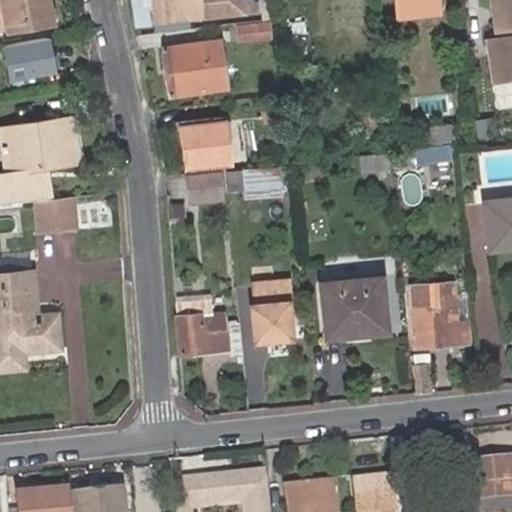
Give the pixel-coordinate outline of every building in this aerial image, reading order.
[(47,2),(46,0),(0,0),(2,6),(0,6),(0,29),(43,22),(41,4),(47,2)] [(133,0),(137,22),(147,21),(144,5),(151,4),(150,0),(133,0)] [(173,19),(190,17),(192,17),(243,12),(241,0),(150,0),(151,4),(153,21),(173,19)] [(393,0),(395,15),(436,11),(434,0),(393,0)] [(511,0),(489,0),(495,38),(484,40),(489,79),(511,76),(511,60),(511,53),(511,0)] [(50,21),(47,2),(41,4),(43,22),(50,21)] [(174,29),(192,27),(190,19),(190,17),(173,19),(153,21),(154,31),(174,29)] [(242,42),(273,38),(271,21),(241,25),(242,42)] [(50,34),(0,38),(0,45),(2,75),(53,71),(50,34)] [(201,43),(161,49),(167,95),(217,88),(222,88),(217,41),(212,42),(201,43)] [(499,105),(511,102),(511,77),(494,81),(499,105)] [(275,100),(259,102),(262,122),(277,121),(275,100)] [(354,108),(357,136),(375,135),(371,106),(354,108)] [(490,117),(473,120),(476,136),(494,133),(490,117)] [(0,171),(0,200),(48,196),(46,181),(44,181),(42,166),(77,161),(71,119),(2,129),(8,170),(0,171)] [(180,125),(181,134),(190,133),(192,150),(183,150),(185,169),(229,164),(225,121),(180,125)] [(421,145),(453,141),(451,126),(417,128),(418,145),(421,145)] [(190,133),(181,134),(183,150),(192,150),(190,133)] [(386,152),(388,169),(423,165),(421,148),(386,152)] [(359,157),(359,169),(386,167),(385,154),(359,157)] [(223,172),(225,191),(240,190),(238,171),(223,172)] [(219,198),(216,173),(183,177),(186,202),(219,198)] [(281,182),(242,184),(243,196),(282,195),(281,182)] [(511,189),(487,191),(492,237),(511,234),(511,189)] [(70,195),(39,199),(33,200),(37,231),(41,230),(73,228),(70,195)] [(182,204),(169,205),(171,221),(184,220),(182,204)] [(0,255),(0,350),(21,348),(20,333),(57,329),(54,295),(32,297),(29,253),(0,255)] [(385,330),(378,275),(318,280),(322,327),(366,322),(367,332),(385,330)] [(416,286),(415,276),(405,278),(405,287),(416,286)] [(284,285),(272,286),(274,303),(286,301),(284,285)] [(249,305),(252,334),(268,333),(269,340),(288,338),(286,301),(274,303),(272,286),(251,287),(253,305),(249,305)] [(454,327),(451,294),(406,298),(412,349),(468,343),(466,325),(454,327)] [(196,314),(211,313),(210,299),(195,300),(196,314)] [(175,301),(176,317),(196,314),(195,300),(175,301)] [(179,351),(179,354),(225,350),(222,324),(221,312),(211,313),(196,314),(176,317),(179,351)] [(323,337),(367,332),(366,322),(322,327),(323,337)] [(222,324),(225,350),(239,348),(236,323),(222,324)] [(268,333),(252,334),(252,341),(269,340),(268,333)] [(410,365),(413,394),(429,392),(426,364),(410,365)] [(179,457),(168,458),(169,474),(180,473),(179,457)] [(511,492),(511,462),(501,463),(500,458),(479,460),(479,465),(464,466),(467,496),(511,492)] [(263,466),(180,473),(182,506),(200,505),(199,479),(264,473),(263,466)] [(266,511),(264,473),(199,479),(200,505),(242,502),(243,511),(266,511)] [(395,511),(392,473),(349,479),(352,511),(395,511)] [(286,507),(286,511),(332,511),(330,479),(289,484),(291,506),(286,507)] [(17,511),(66,511),(64,488),(16,494),(17,511)] [(121,511),(119,488),(71,492),(72,511),(121,511)] [(511,492),(467,496),(461,496),(463,511),(464,511),(511,507),(511,492)]
